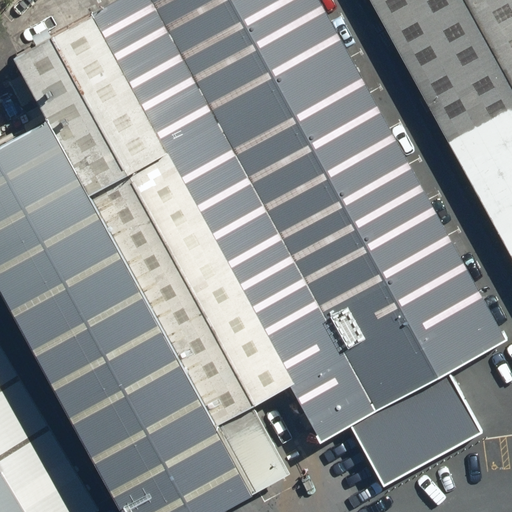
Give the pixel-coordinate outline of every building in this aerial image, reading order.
[(215,124),(147,0),(112,0),(11,55),(85,193),(215,124)] [(447,511),(511,477),(511,329),(334,0),(147,0),(215,124),(369,410),(424,511),(447,511)] [(511,0),(354,0),(511,292),(511,0)] [(0,136),(0,297),(115,511),(188,511),(242,484),(85,193),(42,114),(0,136)] [(369,410),(215,124),(85,193),(209,422),(286,380),(317,438),(369,410)] [(0,511),(91,511),(105,504),(0,333),(0,511)]
